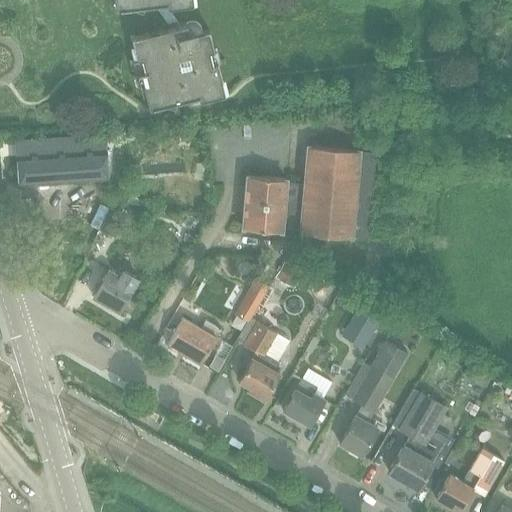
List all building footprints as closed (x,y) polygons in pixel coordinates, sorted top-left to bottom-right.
[(161,15),(173,16),(167,7),(192,4),(191,0),(114,0),(115,8),(119,8),(153,4),(161,15)] [(180,25),(173,16),(161,15),(170,27),(134,36),(131,37),(136,59),(137,59),(144,85),(143,85),(148,107),(151,107),(152,107),(197,96),(198,100),(224,93),(213,49),(208,29),(201,30),(200,27),(199,25),(197,23),(194,22),(191,21),(188,22),(186,23),(180,25)] [(106,178),(104,149),(104,139),(15,145),(18,184),(106,178)] [(367,235),(372,180),(374,152),(358,151),(358,149),(307,145),(304,183),(284,181),(284,177),(246,174),(242,226),(280,230),(280,226),(299,228),(299,231),(351,236),(351,234),(367,235)] [(108,206),(97,227),(111,234),(123,212),(108,206)] [(284,260),(275,276),(293,287),(302,271),(284,260)] [(118,274),(108,268),(92,296),(118,310),(130,289),(131,290),(138,277),(122,268),(118,274)] [(256,277),(235,312),(249,320),(251,316),(269,285),(256,277)] [(390,291),(366,288),(366,295),(368,299),(389,301),(390,291)] [(363,346),(382,311),(361,299),(342,334),(363,346)] [(200,362),(220,327),(203,318),(199,326),(181,315),(165,343),(200,362)] [(264,399),(278,373),(272,369),(277,359),(264,352),(276,331),(257,320),(244,342),(256,349),(239,380),(250,386),(248,390),(264,399)] [(362,403),(340,442),(361,454),(377,426),(368,420),(407,351),(385,339),(352,398),(362,403)] [(213,355),(208,365),(216,370),(222,360),(213,355)] [(468,362),(461,374),(483,386),(490,374),(468,362)] [(331,384),(324,397),(314,391),(317,386),(301,377),(283,409),(309,424),(323,399),(334,405),(343,390),(331,384)] [(409,433),(388,470),(418,487),(433,462),(438,465),(448,447),(427,436),(445,405),(421,391),(412,386),(391,422),(400,427),(400,428),(409,433)] [(484,493),(503,459),(481,446),(462,480),(449,473),(435,497),(458,510),(472,486),(484,493)] [(511,511),(511,508),(501,502),(495,511),(511,511)]
